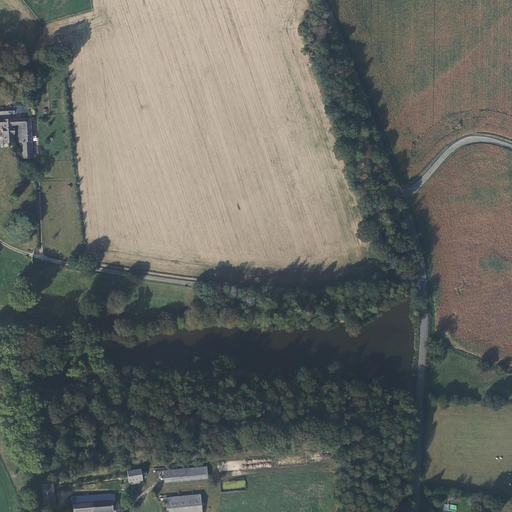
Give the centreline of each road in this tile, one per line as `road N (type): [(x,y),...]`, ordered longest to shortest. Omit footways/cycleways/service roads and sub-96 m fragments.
road 1 (unclassified): [(421,267),(299,291),(41,257)]
road 2 (tertiary): [(421,267),(417,511)]
road 3 (tertiary): [(323,0),(400,197)]
road 4 (unclassified): [(400,197),(461,141),(511,146)]
